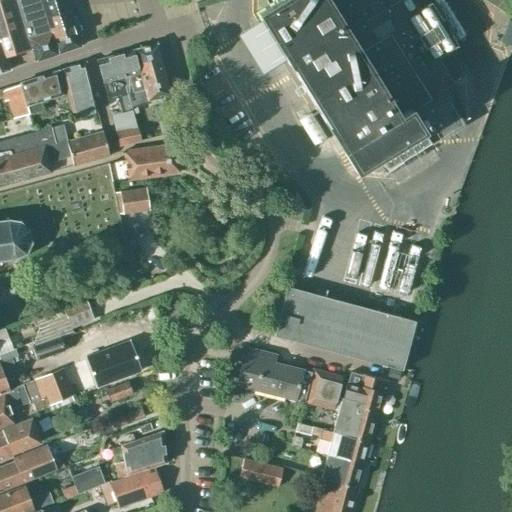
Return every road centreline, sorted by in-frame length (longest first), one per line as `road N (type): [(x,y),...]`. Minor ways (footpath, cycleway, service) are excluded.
road 1 (residential): [(207,322),(259,271),(268,232),(251,195),(218,175),(202,152),(167,27),(155,31)]
road 2 (residential): [(352,511),(388,371),(207,322)]
road 3 (residential): [(186,511),(187,346),(207,322)]
road 4 (unclassified): [(0,79),(155,31)]
